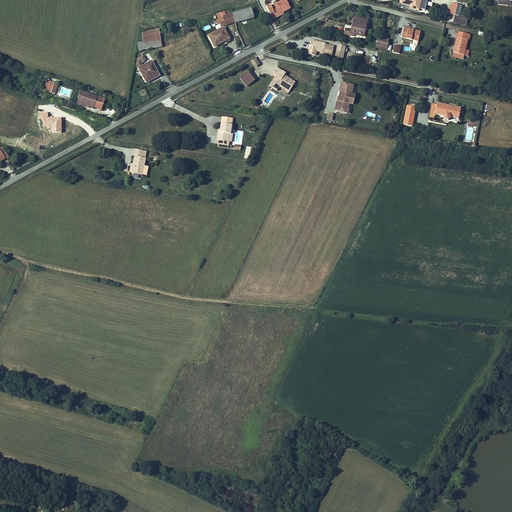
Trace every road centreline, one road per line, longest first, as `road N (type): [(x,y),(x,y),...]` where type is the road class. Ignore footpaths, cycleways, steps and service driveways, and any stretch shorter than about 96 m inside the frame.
road 1 (residential): [(0,186),(343,0)]
road 2 (unknown): [(251,49),(422,88),(426,112)]
